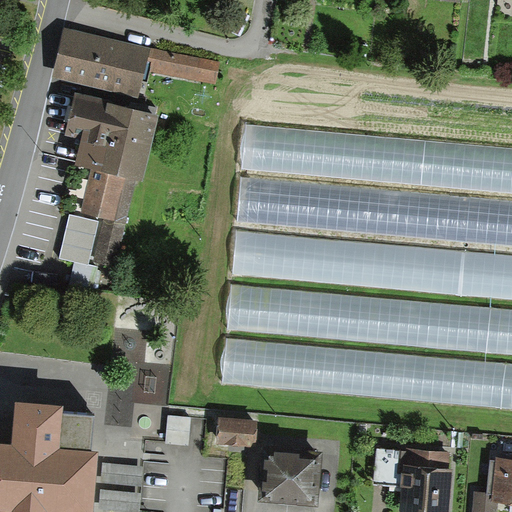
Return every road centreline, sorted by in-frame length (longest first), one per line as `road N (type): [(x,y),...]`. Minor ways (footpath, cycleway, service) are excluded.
road 1 (residential): [(56,3),(254,50),(263,0)]
road 2 (tertiary): [(56,3),(0,203)]
